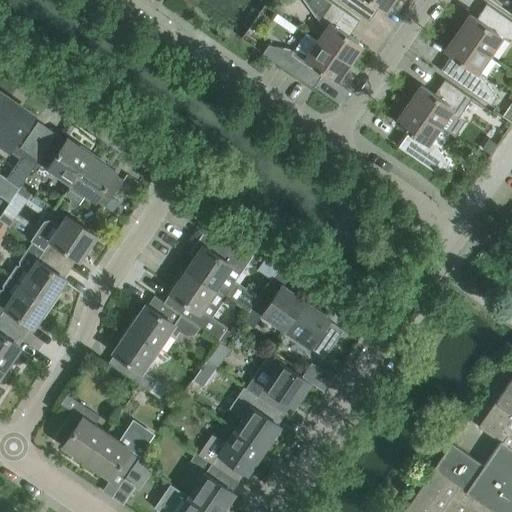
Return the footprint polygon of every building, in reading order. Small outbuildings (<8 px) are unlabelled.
[(349,35),(359,20),(329,0),(303,0),(325,29),(317,41),(349,63),(362,44),(349,35)] [(385,11),(392,0),(337,0),(368,21),(379,6),(385,11)] [(470,14),(457,33),(489,55),(499,40),(501,37),(511,39),(511,21),(486,3),(476,18),(470,14)] [(349,63),(317,41),(306,33),(294,51),(268,44),(262,53),(313,87),(323,73),(336,82),(349,63)] [(478,70),(489,55),(457,33),(444,51),(450,56),(440,70),(490,105),(496,96),(478,70)] [(458,117),(471,98),(444,79),(434,94),(421,85),(408,104),(440,126),(448,114),(458,117)] [(0,134),(0,135),(0,144),(9,151),(15,155),(12,160),(5,155),(0,161),(0,173),(19,187),(32,168),(38,160),(14,144),(34,115),(20,106),(18,109),(0,95),(0,134)] [(430,139),(440,126),(408,104),(395,122),(408,131),(398,146),(441,175),(448,164),(430,139)] [(511,121),(511,107),(510,107),(503,107),(499,113),(511,121)] [(67,138),(63,144),(54,138),(56,134),(56,133),(38,160),(32,168),(40,173),(48,173),(51,169),(72,183),(65,194),(91,154),(67,138)] [(79,204),(86,193),(105,206),(123,179),(122,179),(120,183),(110,177),(115,171),(91,154),(65,194),(70,198),(70,201),(70,204),(73,206),(76,205),(79,204)] [(0,195),(9,202),(19,187),(0,173),(0,195)] [(21,185),(16,192),(27,199),(32,192),(21,185)] [(0,219),(8,225),(9,226),(13,219),(3,212),(0,216),(0,219)] [(72,255),(79,259),(86,249),(88,250),(97,236),(68,216),(59,229),(50,222),(46,223),(34,242),(67,264),(72,255)] [(249,311),(252,307),(259,297),(235,281),(251,256),(207,226),(196,243),(201,247),(187,268),(215,288),(249,311)] [(59,274),(67,264),(34,242),(20,261),(21,265),(17,266),(11,275),(50,301),(66,279),(59,274)] [(201,310),(215,288),(187,268),(170,292),(176,297),(170,306),(199,325),(218,339),(227,327),(201,310)] [(33,327),(50,301),(11,275),(5,284),(5,289),(1,290),(0,291),(0,317),(21,331),(27,322),(33,327)] [(286,331),(308,300),(306,298),(304,302),(292,294),(293,292),(272,278),(259,297),(252,307),(286,331)] [(199,325),(170,306),(158,298),(151,308),(145,304),(129,327),(158,347),(170,330),(176,333),(179,329),(186,334),(194,332),(199,325)] [(286,331),(324,357),(339,334),(325,324),(329,317),(318,310),(320,308),(308,300),(286,331)] [(14,342),(21,331),(0,317),(0,365),(5,369),(20,346),(14,342)] [(119,356),(112,366),(135,381),(149,391),(156,380),(142,370),(158,347),(129,327),(112,351),(119,356)] [(219,340),(206,359),(217,366),(230,347),(219,340)] [(293,406),(310,382),(282,363),(269,353),(260,367),(253,376),(254,377),(247,388),(280,411),(287,402),(293,406)] [(302,375),(302,376),(322,390),(330,379),(331,377),(330,376),(311,362),(303,374),(302,375)] [(511,376),(495,402),(496,402),(479,427),(494,437),(499,429),(511,437),(511,376)] [(280,411),(247,388),(244,386),(230,408),(244,418),(236,430),(264,449),(280,425),(273,421),(280,411)] [(107,433),(95,424),(101,417),(68,395),(61,404),(71,411),(57,432),(67,439),(62,445),(87,462),(107,433)] [(451,443),(403,511),(511,511),(511,437),(499,429),(494,437),(500,441),(484,465),(451,443)] [(140,455),(154,435),(148,431),(141,441),(125,430),(118,441),(107,433),(87,462),(110,478),(115,471),(124,478),(140,455)] [(247,473),(264,449),(236,430),(226,443),(213,434),(200,455),(209,461),(213,463),(234,478),(241,469),(247,473)] [(197,453),(191,461),(204,469),(209,461),(200,455),(197,453)] [(150,462),(140,456),(140,455),(124,478),(134,485),(150,462)] [(228,488),(234,478),(213,463),(190,497),(170,483),(169,484),(211,511),(220,511),(234,492),(228,488)] [(211,511),(169,484),(163,493),(172,499),(168,511),(211,511)]
